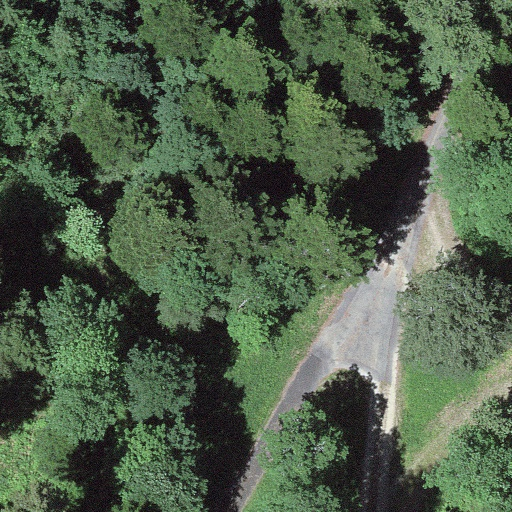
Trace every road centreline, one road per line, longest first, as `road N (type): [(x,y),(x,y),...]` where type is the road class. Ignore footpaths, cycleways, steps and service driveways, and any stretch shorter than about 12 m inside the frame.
road 1 (track): [(238,511),(373,313),(509,0)]
road 2 (track): [(373,313),(365,511)]
road 3 (track): [(406,511),(511,407)]
